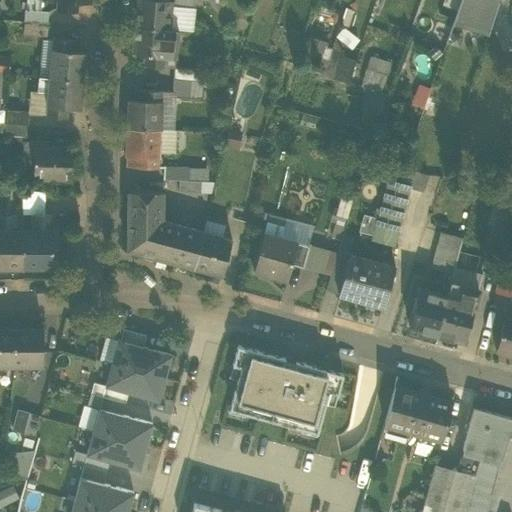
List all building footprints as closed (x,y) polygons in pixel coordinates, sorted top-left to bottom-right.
[(77,11),(78,1),(66,0),(57,0),(57,9),(77,11)] [(137,0),(135,25),(169,29),(171,7),(189,9),(189,0),(137,0)] [(453,23),(461,0),(444,0),(430,41),(445,47),(454,23),(453,23)] [(454,23),(488,34),(498,0),(461,0),(453,23),(454,23)] [(25,9),(24,21),(47,23),(49,11),(25,9)] [(46,37),(47,23),(24,21),(22,34),(46,37)] [(132,53),(145,54),(165,57),(166,57),(169,29),(135,25),(132,53)] [(178,30),(169,29),(166,57),(175,58),(178,30)] [(326,47),(327,45),(309,38),(302,57),(320,64),(326,47)] [(322,74),(349,83),(354,64),(340,59),(342,54),(334,38),(331,49),(326,66),(322,74)] [(54,39),(53,49),(73,51),(74,41),(54,39)] [(320,64),(326,66),(331,49),(326,47),(320,64)] [(86,52),(73,51),(53,49),(52,49),(49,77),(83,80),(86,52)] [(0,72),(7,73),(9,55),(0,54),(0,72)] [(164,67),(165,57),(145,54),(144,65),(164,67)] [(344,56),(342,54),(340,59),(354,64),(355,61),(344,56)] [(390,64),(371,57),(362,86),(380,93),(390,64)] [(173,68),(173,79),(202,82),(203,70),(173,68)] [(46,105),(47,105),(68,108),(80,109),(83,80),(49,77),(46,105)] [(201,99),(202,82),(173,79),(171,97),(201,99)] [(139,89),(139,99),(161,100),(162,90),(139,89)] [(162,100),(161,100),(139,99),(127,99),(126,126),(126,127),(161,129),(162,100)] [(67,118),(68,108),(47,105),(46,116),(67,118)] [(6,110),(5,123),(25,125),(26,112),(6,110)] [(24,136),(25,125),(5,123),(4,134),(24,136)] [(125,155),(138,156),(158,157),(159,157),(161,129),(126,127),(125,155)] [(222,144),(234,146),(237,133),(225,131),(222,144)] [(33,179),(71,180),(71,146),(48,146),(48,141),(33,141),(33,179)] [(158,167),(158,157),(138,156),(137,166),(158,167)] [(162,179),(179,180),(186,181),(186,168),(163,167),(162,179)] [(410,187),(422,190),(427,175),(404,168),(399,184),(410,186),(410,187)] [(201,181),(186,181),(179,180),(178,191),(201,193),(201,181)] [(387,180),(384,193),(406,199),(410,187),(410,186),(399,184),(387,180)] [(32,214),(44,214),(44,192),(22,190),(22,214),(32,214)] [(128,249),(165,260),(171,237),(175,224),(162,220),(162,191),(128,191),(128,249)] [(383,193),(377,216),(400,223),(407,199),(406,199),(384,193),(383,193)] [(32,214),(32,230),(52,230),(52,214),(44,214),(32,214)] [(394,246),(400,223),(377,216),(370,239),(394,246)] [(496,218),(494,226),(509,230),(511,222),(496,218)] [(175,224),(171,237),(199,244),(202,231),(175,224)] [(481,268),(497,272),(509,230),(494,226),(481,268)] [(0,230),(0,268),(22,268),(22,230),(0,230)] [(52,263),(52,230),(32,230),(22,230),(22,268),(52,268),(52,263)] [(193,267),(222,275),(231,239),(202,231),(199,244),(193,267)] [(431,267),(453,273),(462,238),(441,232),(431,267)] [(269,274),(287,280),(291,265),(297,242),(264,233),(257,258),(256,258),(253,270),(268,275),(269,274)] [(193,267),(199,244),(171,237),(165,260),(193,267)] [(291,265),(303,268),(310,245),(297,242),(291,265)] [(358,296),(384,304),(395,267),(349,254),(348,259),(338,294),(357,299),(358,296)] [(325,290),(338,294),(348,259),(336,256),(325,290)] [(450,281),(446,297),(474,305),(478,289),(450,281)] [(408,326),(436,333),(446,297),(418,289),(408,326)] [(464,341),(474,305),(446,297),(436,333),(464,341)] [(496,350),(511,354),(511,318),(505,317),(496,350)] [(0,365),(14,365),(14,328),(0,328),(0,365)] [(43,328),(14,328),(14,365),(43,366),(43,328)] [(123,329),(120,340),(143,346),(146,335),(123,329)] [(117,339),(111,362),(164,377),(171,354),(143,346),(120,340),(117,339)] [(343,374),(237,345),(232,364),(241,366),(229,409),(317,433),(329,391),(337,393),(343,374)] [(164,377),(111,362),(105,385),(128,392),(158,400),(164,377)] [(128,392),(105,385),(93,382),(90,393),(102,397),(125,403),(128,392)] [(384,424),(441,440),(452,401),(395,386),(384,424)] [(87,405),(99,408),(102,397),(90,393),(87,405)] [(102,397),(99,408),(122,415),(125,403),(102,397)] [(462,448),(502,459),(509,436),(511,436),(511,417),(473,407),(462,448)] [(99,408),(93,431),(146,446),(152,423),(122,415),(99,408)] [(24,435),(29,413),(16,410),(11,431),(24,435)] [(24,435),(35,438),(40,416),(29,413),(24,435)] [(386,457),(392,433),(380,430),(375,454),(386,457)] [(139,468),(146,446),(93,431),(86,454),(109,460),(139,468)] [(461,511),(486,511),(502,459),(462,448),(456,470),(472,474),(461,511)] [(31,451),(7,453),(8,482),(24,480),(31,451)] [(71,462),(83,466),(86,454),(75,451),(71,462)] [(109,460),(86,454),(83,466),(106,472),(109,460)] [(421,511),(461,511),(472,474),(456,470),(434,464),(421,511)] [(83,466),(80,477),(103,483),(106,472),(83,466)] [(80,477),(74,500),(118,511),(127,511),(133,492),(103,483),(80,477)] [(0,507),(19,499),(12,485),(0,490),(0,507)] [(118,511),(74,500),(70,511),(118,511)] [(225,511),(194,503),(191,511),(225,511)]
